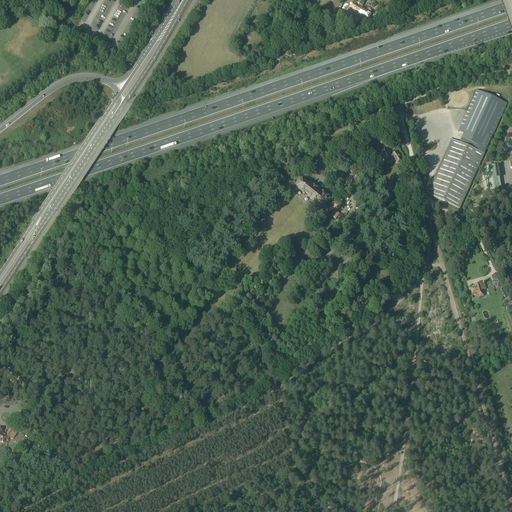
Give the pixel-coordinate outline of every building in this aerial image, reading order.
[(348,13),(365,22),(372,11),(363,6),(365,0),(359,0),(358,3),(354,1),(348,13)] [(477,91),(467,112),(458,132),(464,134),(462,139),(459,143),(451,140),(429,190),(432,191),(430,196),(460,209),(507,104),(477,91)] [(396,152),(391,156),(387,149),(380,153),(386,163),(394,158),(397,164),(400,162),(402,161),(400,157),(396,152)] [(314,158),(304,155),(302,162),(312,164),(314,158)] [(497,165),(486,167),(491,194),(502,193),(497,165)] [(315,206),(317,204),(323,209),(328,203),(331,200),(322,192),(321,192),(318,189),(319,188),(315,185),(313,186),(310,183),(309,185),(301,178),(295,186),(300,190),(299,190),(305,195),(305,194),(312,199),(310,202),(315,206)] [(492,277),(495,281),(496,281),(499,288),(504,285),(498,274),(492,277)] [(483,283),(475,286),(476,288),(470,289),(472,295),(477,293),(478,296),(479,296),(485,294),(484,290),(486,290),(483,283)] [(9,438),(12,440),(17,433),(13,431),(14,430),(11,428),(6,435),(2,433),(3,432),(0,430),(0,441),(2,443),(5,439),(7,441),(9,438)]
